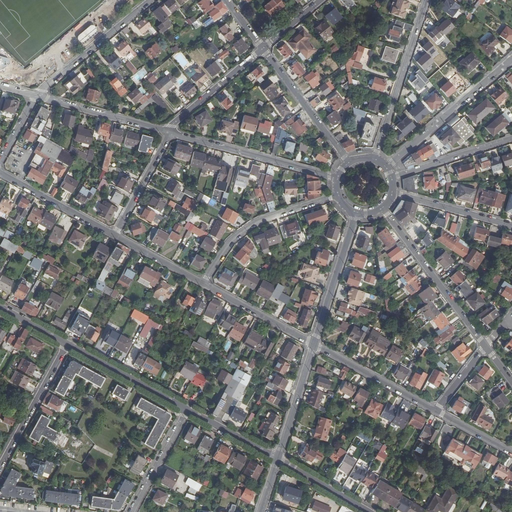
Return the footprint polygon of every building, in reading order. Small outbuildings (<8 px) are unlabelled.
[(172,0),(168,0),(160,7),(167,16),(170,13),(179,7),(172,0)] [(210,9),(220,1),(219,0),(212,0),(213,1),(207,5),(210,9)] [(271,16),(283,6),(278,0),(271,0),(263,6),(271,16)] [(355,5),(350,0),(340,0),(348,10),(355,5)] [(399,0),(396,0),(395,4),(394,8),(392,8),(390,14),(402,18),(404,12),(403,12),(404,9),(405,9),(407,8),(408,5),(408,3),(399,0)] [(460,7),(450,0),(447,0),(441,8),(452,17),(460,7)] [(228,10),(221,1),(220,1),(210,9),(204,14),(208,19),(206,21),(208,25),(228,10)] [(477,2),(473,8),(470,12),(472,14),(474,11),(479,3),(477,2)] [(167,16),(160,7),(153,13),(162,24),(156,28),(161,34),(161,33),(170,26),(171,26),(167,21),(169,19),(167,16)] [(99,28),(116,14),(112,8),(95,22),(99,28)] [(325,16),(332,25),(341,18),(334,9),(325,16)] [(152,26),(145,18),(135,26),(142,34),(149,29),(152,26)] [(195,28),(200,24),(196,19),(191,24),(195,28)] [(447,20),(438,28),(444,36),(454,27),(447,20)] [(324,21),(321,24),(320,25),(315,30),(323,40),(328,35),(329,36),(331,35),(333,33),(324,21)] [(402,29),(410,32),(412,27),(396,21),(394,26),(392,26),(391,28),(388,31),(388,33),(388,35),(389,35),(388,40),(398,43),(400,37),(398,37),(399,34),(400,35),(402,29)] [(91,24),(83,32),(87,37),(95,29),(91,24)] [(232,32),(226,24),(217,30),(219,34),(221,33),(225,38),(226,37),(229,41),(233,38),(231,35),(233,34),(232,33),(232,32)] [(127,26),(122,30),(125,34),(130,30),(127,26)] [(158,34),(152,26),(149,29),(155,37),(158,34)] [(437,27),(428,36),(436,45),(446,37),(444,36),(438,28),(437,27)] [(499,36),(509,44),(511,40),(511,31),(506,27),(499,36)] [(306,58),(315,51),(307,41),(311,38),(303,29),(295,36),(295,37),(289,42),(295,50),(298,48),(306,58)] [(81,31),(69,41),(72,44),(74,43),(76,45),(86,37),(81,31)] [(488,55),(494,49),(492,47),(498,42),(492,35),(479,46),(488,55)] [(431,50),(433,49),(436,46),(428,37),(423,41),(431,50)] [(215,54),(203,38),(200,40),(213,55),(215,54)] [(233,44),(240,54),(247,48),(241,39),(233,44)] [(125,41),(119,46),(115,49),(122,56),(124,56),(126,55),(126,53),(129,50),(133,55),(135,54),(135,53),(125,41)] [(277,50),(285,59),(293,52),(285,43),(277,50)] [(419,53),(425,46),(421,43),(416,50),(419,53)] [(155,48),(153,46),(145,52),(151,59),(161,51),(157,46),(155,48)] [(363,48),(358,46),(356,50),(356,49),(355,50),(356,51),(355,53),(353,52),(352,58),(350,58),(348,61),(347,61),(345,65),(352,67),(354,63),(353,62),(353,60),(359,62),(363,48)] [(436,46),(433,49),(439,55),(442,52),(436,46)] [(382,61),(386,63),(387,61),(393,63),(397,51),(386,47),(384,53),(383,52),(382,56),(383,56),(382,59),(382,61)] [(222,52),(220,50),(216,53),(220,60),(228,54),(225,50),(222,52)] [(179,51),(173,57),(183,68),(189,62),(179,51)] [(122,62),(114,52),(109,56),(107,55),(104,58),(105,60),(113,70),(122,62)] [(468,73),(480,62),(472,52),(459,64),(468,73)] [(64,62),(72,59),(69,53),(62,57),(64,62)] [(430,64),(434,69),(435,69),(441,76),(442,77),(447,73),(443,69),(450,63),(445,57),(445,58),(443,55),(436,61),(435,60),(430,64)] [(0,68),(3,69),(10,63),(8,59),(0,56),(0,68)] [(49,59),(37,70),(44,77),(56,67),(49,59)] [(212,76),(223,67),(217,60),(206,69),(212,76)] [(129,61),(125,65),(131,72),(135,68),(129,61)] [(296,61),(289,67),(299,78),(306,71),(296,61)] [(208,78),(198,66),(194,69),(193,69),(192,68),(186,73),(190,78),(198,87),(202,83),(201,82),(203,80),(204,81),(208,78)] [(251,83),(263,74),(257,67),(246,77),(251,83)] [(4,76),(18,81),(21,73),(6,68),(4,76)] [(88,69),(86,71),(92,77),(94,75),(88,69)] [(418,75),(410,82),(420,94),(427,89),(425,88),(427,86),(426,84),(429,81),(419,69),(415,72),(418,75)] [(145,74),(142,70),(134,77),(135,78),(134,79),(137,82),(140,80),(139,79),(145,74)] [(145,79),(150,85),(157,80),(155,77),(157,75),(153,71),(151,73),(152,73),(145,79)] [(37,72),(24,75),(26,84),(39,81),(37,72)] [(73,95),(88,83),(79,72),(64,85),(73,95)] [(304,77),(313,89),(319,84),(317,82),(318,80),(316,77),(319,75),(317,73),(317,74),(316,73),(314,74),(312,72),(304,77)] [(117,73),(114,76),(116,78),(119,82),(122,79),(117,73)] [(167,76),(173,83),(176,81),(170,74),(167,76)] [(162,95),(174,85),(173,83),(167,76),(155,86),(162,95)] [(121,97),(127,92),(121,84),(119,82),(116,78),(111,82),(113,85),(111,86),(121,97)] [(384,83),(385,82),(374,78),(371,88),(381,92),(382,91),(384,92),(387,83),(384,83)] [(269,80),(260,86),(269,99),(277,93),(273,88),(274,87),(269,80)] [(319,88),(324,95),(330,91),(333,88),(328,82),(325,84),(319,88)] [(187,98),(196,90),(190,83),(181,91),(187,98)] [(150,97),(156,92),(153,89),(148,93),(148,92),(143,96),(136,88),(128,96),(134,103),(138,100),(142,104),(150,97)] [(86,99),(96,102),(99,92),(88,89),(86,99)] [(494,93),(490,96),(497,104),(507,96),(501,89),(495,94),(494,93)] [(437,91),(424,101),(432,111),(445,100),(437,91)] [(407,113),(417,124),(430,113),(412,93),(409,96),(416,105),(407,113)] [(163,110),(167,106),(160,98),(159,99),(155,95),(151,98),(150,97),(142,104),(140,105),(143,108),(153,100),(163,110)] [(328,100),(335,110),(341,106),(342,105),(342,104),(338,99),(337,100),(334,96),(328,100)] [(291,110),(282,97),(273,104),(282,116),(291,110)] [(317,97),(309,102),(313,108),(321,102),(317,97)] [(19,102),(5,98),(2,112),(14,115),(16,107),(17,108),(19,102)] [(224,101),(223,100),(220,103),(225,110),(232,105),(227,98),(224,101)] [(377,112),(381,102),(371,99),(367,109),(377,112)] [(486,99),(477,107),(485,116),(494,108),(486,99)] [(342,105),(341,106),(344,110),(351,105),(348,102),(343,106),(342,105)] [(352,107),(354,115),(354,119),(362,122),(366,112),(358,109),(352,107)] [(485,116),(477,107),(468,115),(475,124),(485,116)] [(39,135),(43,137),(45,134),(47,129),(43,127),(50,113),(41,108),(31,126),(32,126),(30,130),(39,135)] [(334,111),(326,117),(332,125),(335,122),(336,123),(341,120),(334,111)] [(201,127),(211,121),(206,112),(196,118),(201,127)] [(498,132),(511,121),(504,112),(486,128),(493,135),(497,131),(498,132)] [(72,127),(75,117),(65,115),(62,125),(72,127)] [(297,119),(294,115),(282,124),(278,127),(283,131),(290,125),(295,132),(302,127),(297,120),(297,119)] [(456,115),(447,124),(451,128),(460,120),(456,115)] [(254,132),(257,120),(244,116),(240,131),(248,133),(249,130),(254,132)] [(407,117),(396,126),(399,130),(393,135),(398,141),(415,126),(407,117)] [(460,120),(451,128),(451,129),(441,137),(442,138),(440,140),(442,143),(444,141),(445,142),(447,140),(449,142),(451,145),(456,141),(460,145),(476,131),(463,117),(460,120)] [(234,137),(238,122),(234,121),(234,124),(222,120),(219,131),(231,135),(230,136),(234,137)] [(276,135),(278,127),(274,124),(273,127),(271,126),(271,123),(265,121),(263,125),(259,124),(257,131),(271,135),(269,142),(274,144),(274,143),(275,137),(276,135)] [(369,141),(375,126),(364,122),(362,130),(363,131),(361,138),(369,141)] [(109,139),(111,130),(108,129),(109,126),(103,125),(100,124),(97,134),(106,136),(106,138),(109,139)] [(90,144),(93,132),(83,129),(84,126),(79,125),(75,140),(90,144)] [(283,131),(278,127),(276,135),(274,143),(279,144),(280,141),(281,138),(283,131)] [(38,138),(39,135),(30,130),(27,129),(23,137),(32,142),(35,136),(38,138)] [(123,132),(112,129),(111,130),(109,139),(109,140),(120,142),(123,132)] [(141,136),(127,132),(123,144),(133,146),(134,144),(139,145),(141,136)] [(339,134),(335,137),(346,152),(349,150),(354,149),(350,140),(345,143),(341,138),(343,136),(341,133),(339,135),(339,134)] [(44,138),(43,137),(39,135),(38,138),(37,140),(40,142),(34,152),(36,154),(28,167),(31,169),(27,177),(42,185),(56,159),(61,149),(62,148),(50,141),(49,140),(44,138)] [(151,138),(141,135),(141,136),(139,145),(137,151),(144,153),(146,147),(148,148),(151,138)] [(283,150),(292,153),(294,144),(295,141),(287,138),(283,150)] [(188,161),(191,149),(177,145),(173,157),(188,161)] [(429,146),(429,145),(416,153),(416,152),(410,156),(403,162),(405,165),(415,162),(417,164),(421,161),(421,160),(428,156),(429,156),(431,159),(436,158),(436,157),(434,154),(432,150),(429,146)] [(70,147),(69,151),(77,156),(86,160),(87,156),(70,147)] [(61,149),(56,159),(69,166),(75,156),(61,149)] [(315,158),(323,164),(329,155),(320,149),(315,158)] [(106,151),(101,169),(106,171),(111,152),(106,151)] [(205,156),(193,152),(189,165),(201,168),(205,157),(205,156)] [(511,153),(511,152),(501,155),(505,165),(511,162),(511,153)] [(494,159),(488,160),(491,168),(492,170),(502,167),(498,155),(493,157),(494,159)] [(210,171),(213,159),(211,158),(205,157),(201,168),(205,170),(210,171)] [(478,160),(480,163),(481,168),(480,169),(481,172),(491,168),(488,160),(487,157),(478,160)] [(210,171),(218,173),(220,164),(221,161),(215,159),(213,159),(210,171)] [(175,175),(180,165),(168,160),(163,169),(175,175)] [(60,177),(65,168),(54,163),(51,170),(56,172),(55,174),(60,177)] [(231,167),(220,164),(218,173),(214,186),(225,189),(231,167)] [(463,178),(475,174),(471,164),(464,166),(464,167),(457,170),(459,178),(463,177),(463,178)] [(259,168),(252,165),(250,173),(249,174),(257,176),(259,168)] [(272,171),(274,166),(268,165),(265,175),(263,185),(262,189),(264,195),(266,202),(269,212),(275,210),(272,201),(273,200),(269,190),(269,187),(273,172),(272,171)] [(249,174),(250,173),(239,170),(236,181),(247,184),(249,174)] [(425,189),(430,189),(433,189),(434,189),(434,172),(424,173),(425,189)] [(318,188),(317,178),(306,175),(307,193),(304,194),(305,201),(318,196),(318,193),(319,193),(318,188)] [(417,194),(416,175),(402,179),(403,191),(417,194)] [(77,183),(66,176),(60,187),(72,193),(77,183)] [(117,187),(126,193),(132,182),(122,177),(117,187)] [(105,186),(107,182),(102,179),(96,190),(100,192),(103,185),(105,186)] [(177,190),(180,186),(172,181),(167,191),(174,195),(173,197),(176,199),(177,197),(181,199),(184,193),(177,190)] [(291,195),(297,194),(296,183),(283,184),(284,194),(289,193),(291,193),(291,195)] [(87,197),(90,199),(95,192),(96,189),(92,187),(90,192),(82,187),(82,188),(80,187),(77,192),(79,193),(75,199),(82,204),(87,197)] [(479,187),(476,197),(480,198),(480,199),(486,201),(485,204),(491,206),(495,193),(495,192),(489,191),(489,193),(481,191),(482,188),(479,187)] [(457,200),(471,204),(475,191),(466,188),(465,189),(460,188),(457,200)] [(266,202),(264,195),(262,189),(254,189),(256,197),(260,196),(262,204),(266,202)] [(115,192),(110,200),(117,204),(122,195),(119,194),(115,192)] [(220,204),(225,206),(229,193),(224,192),(220,204)] [(207,204),(210,198),(200,193),(197,200),(207,204)] [(505,196),(495,193),(491,206),(500,208),(502,201),(504,201),(505,196)] [(159,212),(165,201),(154,195),(148,206),(159,212)] [(22,223),(32,204),(26,201),(26,200),(22,197),(18,205),(20,207),(17,213),(14,211),(11,217),(22,223)] [(182,207),(190,211),(193,207),(196,201),(192,200),(192,201),(187,198),(182,207)] [(0,211),(8,216),(13,205),(2,199),(0,203),(0,211)] [(414,217),(417,205),(402,200),(393,213),(402,226),(411,219),(414,223),(417,221),(414,217)] [(98,215),(108,221),(113,211),(115,213),(118,209),(104,201),(101,205),(99,203),(96,210),(100,212),(98,215)] [(188,215),(190,211),(182,207),(176,204),(174,207),(188,215)] [(242,210),(252,213),(254,207),(244,204),(242,210)] [(45,212),(42,210),(41,211),(40,212),(37,210),(38,209),(34,207),(27,219),(34,223),(34,224),(38,226),(39,224),(45,212)] [(155,213),(144,207),(140,216),(150,222),(155,213)] [(238,214),(227,208),(221,218),(232,224),(238,214)] [(326,219),(323,211),(306,216),(309,225),(326,219)] [(56,218),(45,212),(39,224),(50,230),(56,218)] [(220,238),(227,225),(217,220),(210,233),(220,238)] [(279,226),(283,239),(296,234),(296,233),(300,232),(296,221),(279,226)] [(133,235),(141,233),(138,223),(130,226),(133,235)] [(181,226),(177,224),(176,226),(175,225),(168,238),(177,243),(180,237),(176,235),(181,226)] [(339,228),(330,225),(326,237),(335,240),(338,231),(339,228)] [(52,234),(51,234),(48,239),(56,243),(59,238),(62,239),(66,231),(55,226),(52,234)] [(204,232),(194,226),(190,231),(201,237),(204,232)] [(475,226),(471,237),(482,240),(484,235),(486,235),(487,231),(482,229),(479,228),(479,227),(475,226)] [(11,242),(15,235),(1,227),(0,229),(0,235),(4,238),(11,242)] [(263,233),(268,246),(272,245),(271,243),(279,240),(276,229),(263,233)] [(386,247),(388,250),(396,244),(385,229),(377,235),(386,247)] [(80,247),(86,237),(74,230),(68,241),(80,247)] [(157,230),(151,241),(162,247),(168,235),(157,230)] [(263,254),(270,252),(268,246),(263,233),(263,231),(259,233),(260,233),(259,233),(259,235),(253,237),(255,242),(257,242),(258,243),(260,243),(263,254)] [(456,241),(455,240),(442,231),(440,236),(453,245),(456,241)] [(453,245),(455,246),(465,253),(468,249),(458,242),(460,239),(457,237),(458,232),(455,231),(454,233),(456,238),(455,240),(456,241),(453,245)] [(427,246),(434,240),(427,233),(421,240),(427,246)] [(511,235),(503,233),(501,239),(500,243),(511,246),(511,235)] [(370,239),(361,236),(357,247),(366,250),(370,239)] [(436,240),(452,250),(455,246),(453,245),(440,236),(436,240)] [(487,245),(499,248),(500,243),(501,239),(489,236),(487,245)] [(205,237),(200,246),(209,251),(212,246),(211,246),(213,242),(205,237)] [(19,246),(11,242),(4,238),(0,245),(15,253),(16,250),(19,246)] [(246,243),(241,250),(247,255),(248,254),(252,258),(254,257),(253,256),(255,253),(251,250),(253,247),(251,246),(252,244),(249,241),(251,238),(248,241),(246,243)] [(469,247),(467,244),(460,239),(458,242),(468,249),(469,247)] [(127,254),(129,249),(118,243),(114,250),(103,268),(103,269),(101,274),(106,277),(113,264),(114,264),(118,266),(120,263),(117,261),(121,253),(123,251),(124,253),(127,254)] [(110,250),(99,244),(93,256),(104,262),(110,250)] [(30,259),(33,253),(25,249),(19,246),(16,250),(23,254),(23,255),(30,259)] [(452,250),(462,257),(465,260),(471,251),(468,249),(465,253),(455,246),(452,250)] [(403,256),(397,247),(387,255),(393,262),(395,260),(396,262),(403,256)] [(471,251),(465,260),(464,261),(471,266),(471,265),(474,267),(473,268),(475,269),(481,259),(483,260),(484,258),(483,257),(479,254),(472,249),(471,251)] [(246,261),(250,257),(249,256),(247,255),(241,250),(234,257),(243,264),(246,261)] [(314,262),(324,266),(329,252),(322,250),(321,254),(317,252),(314,262)] [(445,252),(437,260),(442,265),(442,266),(445,269),(453,262),(445,252)] [(356,254),(353,261),(354,262),(353,265),(362,268),(366,257),(356,254)] [(195,255),(190,264),(200,269),(205,260),(195,255)] [(52,264),(55,260),(48,256),(46,258),(42,256),(41,258),(47,261),(50,263),(52,264)] [(304,264),(301,271),(306,272),(304,279),(313,282),(315,278),(317,272),(318,268),(304,264)] [(402,277),(408,273),(401,264),(393,269),(400,278),(402,277)] [(62,269),(53,265),(52,267),(48,266),(44,273),(45,273),(49,275),(54,278),(57,274),(60,276),(63,270),(62,269)] [(156,284),(162,274),(157,272),(157,273),(145,266),(140,276),(156,284)] [(130,286),(136,274),(125,268),(119,280),(130,286)] [(402,277),(407,284),(415,278),(415,279),(416,278),(413,274),(414,273),(412,270),(408,273),(402,277)] [(466,279),(458,271),(450,278),(453,281),(458,286),(466,279)] [(231,288),(235,279),(222,272),(218,281),(231,288)] [(361,275),(351,272),(347,283),(357,287),(361,275)] [(241,283),(253,290),(259,280),(246,273),(245,276),(242,274),(237,282),(240,284),(241,283)] [(375,277),(366,274),(365,277),(367,277),(365,282),(373,284),(375,277)] [(497,283),(501,278),(496,274),(492,280),(497,283)] [(0,287),(8,292),(13,282),(2,276),(0,280),(0,287)] [(111,296),(114,290),(106,286),(103,282),(104,281),(98,278),(94,287),(105,293),(111,296)] [(407,284),(404,286),(412,295),(422,288),(419,284),(420,283),(418,280),(416,281),(415,278),(407,284)] [(466,279),(458,286),(455,289),(457,292),(459,291),(465,298),(473,292),(468,286),(471,285),(466,279)] [(25,302),(21,310),(34,317),(38,309),(34,307),(35,306),(34,305),(33,306),(31,305),(32,302),(30,301),(34,293),(40,281),(37,280),(25,302)] [(168,298),(170,293),(167,292),(169,288),(170,286),(161,281),(156,291),(168,298)] [(255,293),(268,300),(270,296),(275,288),(262,281),(255,293)] [(509,300),(511,295),(511,290),(510,289),(511,287),(504,282),(501,287),(505,289),(501,295),(509,300)] [(22,299),(29,289),(20,283),(13,295),(22,299)] [(284,287),(277,284),(275,288),(270,296),(286,305),(288,301),(290,298),(280,293),(284,287)] [(418,295),(426,305),(430,302),(436,298),(433,295),(434,294),(429,287),(418,295)] [(360,303),(363,292),(351,288),(350,292),(349,295),(348,299),(349,299),(348,303),(360,307),(361,303),(360,303)] [(308,303),(311,304),(313,297),(315,298),(317,293),(305,289),(301,301),(308,303)] [(51,293),(45,303),(58,310),(63,299),(51,293)] [(484,303),(477,293),(467,300),(474,311),(484,303)] [(190,306),(193,299),(186,295),(182,304),(185,306),(186,304),(190,306)] [(211,302),(210,301),(207,307),(215,311),(216,311),(218,312),(221,307),(220,307),(221,303),(220,303),(220,302),(212,299),(211,302)] [(202,310),(205,305),(198,301),(194,308),(198,310),(199,308),(202,310)] [(426,305),(420,309),(429,322),(439,315),(430,302),(426,305)] [(345,313),(353,316),(354,316),(355,316),(356,313),(352,311),(348,309),(349,305),(341,303),(339,310),(345,313)] [(305,306),(302,313),(309,316),(311,308),(307,307),(305,306)] [(485,325),(494,319),(493,318),(498,314),(491,306),(478,316),(485,325)] [(360,307),(355,316),(354,318),(356,320),(360,313),(367,316),(368,313),(375,316),(377,313),(360,307)] [(387,314),(387,316),(389,318),(397,324),(398,326),(405,321),(394,308),(390,312),(387,314)] [(282,317),(292,323),(295,318),(290,316),(292,312),(286,309),(285,313),(282,317)] [(69,331),(80,337),(90,319),(79,313),(69,331)] [(234,322),(235,321),(229,317),(230,316),(225,313),(219,325),(230,331),(234,322)] [(305,327),(309,316),(302,313),(300,321),(301,321),(300,326),(305,327)] [(437,337),(439,335),(450,327),(449,325),(449,324),(441,314),(432,320),(440,330),(435,334),(437,337)] [(59,327),(61,327),(61,326),(64,328),(69,318),(65,316),(62,321),(56,318),(54,322),(60,326),(59,327)] [(149,350),(163,325),(162,324),(149,317),(139,334),(144,337),(151,325),(157,328),(144,351),(148,353),(149,350)] [(345,329),(347,330),(349,327),(347,326),(348,324),(343,322),(341,326),(334,322),(331,327),(339,332),(340,331),(343,333),(345,329)] [(234,324),(228,335),(239,341),(245,328),(242,327),(241,328),(234,324)] [(94,341),(101,330),(96,327),(95,329),(88,325),(85,332),(88,333),(86,337),(94,341)] [(28,331),(21,327),(18,334),(19,335),(17,339),(10,335),(6,344),(19,350),(22,343),(28,331)] [(356,341),(360,343),(366,333),(361,331),(355,327),(349,337),(354,340),(355,338),(357,339),(356,341)] [(437,337),(434,339),(437,344),(441,342),(442,343),(453,335),(449,329),(440,336),(439,335),(437,337)] [(114,347),(120,335),(109,330),(103,341),(114,347)] [(182,334),(189,339),(192,335),(185,330),(182,334)] [(365,344),(369,346),(372,348),(378,339),(379,336),(380,334),(372,330),(369,336),(368,335),(365,341),(366,341),(366,343),(365,344)] [(255,349),(262,337),(251,331),(244,344),(255,351),(255,349)] [(131,341),(120,335),(114,347),(123,352),(125,348),(127,349),(131,341)] [(379,343),(388,348),(391,342),(379,336),(378,339),(380,341),(379,343)] [(203,347),(206,341),(200,337),(198,341),(196,340),(195,342),(198,344),(203,347)] [(269,341),(262,337),(255,349),(266,355),(272,344),(268,342),(269,341)] [(37,357),(44,345),(31,338),(26,347),(33,351),(32,353),(37,357)] [(372,349),(384,356),(388,348),(379,343),(380,341),(378,339),(372,348),(372,349)] [(280,357),(290,362),(293,355),(292,354),(296,347),(288,342),(280,357)] [(463,357),(470,351),(467,347),(465,348),(462,344),(456,349),(452,352),(459,362),(463,358),(463,357)] [(386,357),(397,363),(403,352),(392,346),(386,357)] [(141,366),(146,357),(138,353),(135,358),(137,359),(133,365),(139,369),(141,366)] [(156,375),(161,365),(146,357),(141,366),(150,371),(150,372),(156,375)] [(31,377),(37,366),(22,358),(17,369),(31,377)] [(251,369),(256,361),(252,359),(247,367),(251,369)] [(273,370),(283,375),(289,365),(279,359),(273,370)] [(105,379),(73,361),(70,362),(54,391),(63,396),(75,374),(100,387),(105,379)] [(238,366),(244,370),(246,366),(242,364),(243,363),(240,361),(237,366),(238,366)] [(192,379),(196,371),(199,366),(194,363),(193,366),(186,362),(180,373),(192,379)] [(400,378),(406,382),(415,364),(412,363),(408,369),(409,370),(408,371),(398,366),(394,375),(397,376),(396,378),(399,380),(400,378)] [(318,367),(317,372),(331,377),(332,373),(325,371),(326,369),(318,367)] [(349,369),(344,367),(341,371),(336,368),(333,372),(339,375),(338,378),(343,380),(349,369)] [(478,374),(486,380),(491,373),(484,367),(478,374)] [(250,377),(236,370),(232,376),(228,384),(223,392),(228,395),(216,417),(221,419),(233,398),(238,400),(250,377)] [(228,384),(232,376),(222,370),(217,378),(217,379),(228,384)] [(433,370),(427,381),(436,386),(440,379),(441,380),(443,375),(433,370)] [(15,371),(10,382),(25,389),(30,378),(15,371)] [(192,379),(190,382),(194,384),(195,383),(201,387),(207,377),(196,371),(192,379)] [(420,376),(415,373),(410,384),(419,389),(426,375),(422,373),(420,376)] [(268,382),(282,390),(285,385),(284,385),(286,381),(276,376),(275,378),(274,377),(272,380),(268,378),(266,381),(268,382)] [(483,383),(475,376),(469,384),(477,391),(483,383)] [(315,390),(323,392),(323,393),(325,388),(329,389),(331,382),(319,378),(315,390)] [(271,385),(268,382),(266,386),(275,391),(276,390),(277,388),(271,385)] [(340,391),(351,397),(356,388),(345,382),(340,391)] [(124,400),(129,392),(116,385),(112,394),(124,400)] [(19,395),(20,391),(11,386),(6,394),(10,396),(13,391),(19,395)] [(497,389),(495,387),(486,394),(489,397),(493,394),(496,398),(493,400),(499,408),(508,401),(498,389),(497,389)] [(309,398),(307,403),(317,409),(323,392),(315,390),(313,389),(310,399),(309,398)] [(359,389),(353,400),(357,402),(356,404),(361,407),(368,395),(363,393),(364,392),(359,389)] [(63,401),(48,392),(42,403),(57,411),(63,401)] [(223,392),(211,414),(216,417),(228,395),(223,392)] [(282,394),(282,393),(278,392),(277,393),(275,398),(270,395),(267,401),(276,405),(282,394)] [(144,443),(153,448),(170,416),(170,414),(140,398),(136,407),(157,419),(144,443)] [(221,419),(226,422),(230,415),(231,414),(237,403),(238,400),(233,398),(221,419)] [(372,400),(371,400),(364,412),(375,419),(382,406),(379,404),(378,405),(371,401),(372,400)] [(463,405),(456,401),(452,409),(463,415),(467,408),(466,407),(463,405)] [(237,403),(231,414),(234,416),(233,417),(237,419),(236,421),(240,423),(245,414),(237,409),(240,405),(237,403)] [(398,411),(399,409),(387,403),(380,416),(391,422),(398,411)] [(52,416),(54,412),(41,406),(38,409),(52,416)] [(487,409),(479,406),(472,420),(489,429),(493,421),(483,415),(487,409)] [(11,425),(15,418),(11,416),(2,412),(0,411),(0,417),(3,419),(2,421),(11,425)] [(391,422),(390,426),(394,428),(396,425),(397,425),(401,427),(407,416),(398,411),(391,422)] [(425,420),(414,414),(409,423),(420,429),(425,420)] [(63,447),(68,439),(46,426),(50,420),(41,415),(29,437),(38,442),(41,435),(63,447)] [(332,420),(320,417),(316,427),(312,426),(309,436),(326,441),(332,420)] [(253,428),(264,434),(266,431),(267,431),(267,430),(267,429),(268,427),(267,427),(268,425),(265,423),(264,425),(259,422),(259,423),(256,421),(253,428)] [(194,444),(201,431),(191,426),(184,438),(194,444)] [(431,430),(425,427),(420,436),(432,442),(437,432),(432,430),(431,430)] [(382,433),(374,428),(373,432),(377,434),(376,436),(378,437),(379,435),(380,436),(382,433)] [(358,434),(370,441),(371,438),(367,436),(359,432),(358,434)] [(196,449),(205,454),(213,440),(204,435),(196,449)] [(465,447),(452,440),(445,452),(461,460),(459,463),(463,466),(465,462),(475,468),(481,456),(468,449),(469,447),(465,445),(465,447)] [(384,445),(377,441),(373,446),(380,450),(384,445)] [(312,462),(319,451),(307,444),(300,456),(312,462)] [(226,465),(233,452),(220,445),(213,458),(226,465)] [(380,450),(376,457),(377,458),(375,462),(371,468),(379,473),(385,462),(382,461),(386,454),(381,451),(382,449),(383,450),(385,446),(384,445),(380,450)] [(341,462),(346,454),(347,452),(340,448),(337,453),(334,451),(331,455),(341,462)] [(240,470),(246,459),(236,453),(230,464),(240,470)] [(494,466),(498,459),(487,453),(484,460),(485,461),(486,462),(485,463),(486,463),(487,462),(494,466)] [(340,464),(337,469),(343,473),(345,472),(347,473),(355,459),(346,454),(341,462),(340,464)] [(140,472),(146,460),(138,455),(131,467),(140,472)] [(330,457),(340,464),(341,462),(331,455),(330,457)] [(35,472),(41,475),(42,471),(49,474),(52,465),(50,464),(51,462),(47,460),(45,464),(45,463),(33,459),(31,465),(33,466),(31,471),(34,473),(35,472)] [(255,479),(261,468),(251,462),(245,473),(255,479)] [(369,470),(357,463),(355,466),(362,470),(363,469),(368,472),(369,470)] [(422,466),(419,464),(416,470),(424,475),(421,480),(424,482),(431,471),(422,466)] [(509,472),(509,471),(506,469),(505,469),(498,465),(493,474),(504,480),(509,472)] [(355,466),(349,476),(354,479),(354,478),(357,480),(361,482),(368,472),(363,469),(362,470),(355,466)] [(32,499),(33,489),(14,487),(14,485),(20,474),(11,469),(0,490),(3,495),(32,499)] [(160,482),(171,488),(178,476),(167,470),(160,482)] [(368,472),(361,482),(365,485),(366,484),(374,488),(378,480),(379,479),(368,472)] [(511,473),(509,472),(504,480),(503,482),(511,486),(511,473)] [(350,491),(355,481),(348,477),(343,487),(350,491)] [(201,485),(196,482),(188,478),(185,483),(198,490),(201,485)] [(117,503),(121,506),(133,484),(124,479),(113,500),(92,497),(91,507),(114,510),(115,505),(117,503)] [(373,489),(372,492),(380,496),(379,498),(383,500),(390,487),(378,480),(374,488),(373,489)] [(298,503),(298,502),(301,492),(286,487),(282,499),(288,500),(289,500),(298,503)] [(390,487),(383,500),(387,502),(388,501),(395,505),(400,497),(402,494),(390,487)] [(452,511),(457,505),(453,503),(458,493),(448,487),(441,500),(435,496),(426,511),(427,511),(437,511),(438,510),(441,511),(452,511)] [(238,499),(242,501),(242,500),(249,504),(251,501),(250,501),(252,497),(251,497),(251,496),(253,493),(244,488),(242,492),(243,493),(241,496),(239,495),(237,498),(238,499)] [(162,505),(167,496),(158,490),(152,500),(162,505)] [(77,505),(78,495),(46,491),(46,492),(43,491),(42,499),(45,499),(45,501),(77,505)] [(322,502),(324,497),(315,493),(313,497),(322,502)] [(406,511),(412,503),(400,497),(395,505),(406,511)] [(329,511),(331,509),(315,502),(312,510),(318,511),(329,511)] [(421,511),(423,509),(412,503),(406,511),(421,511)]
